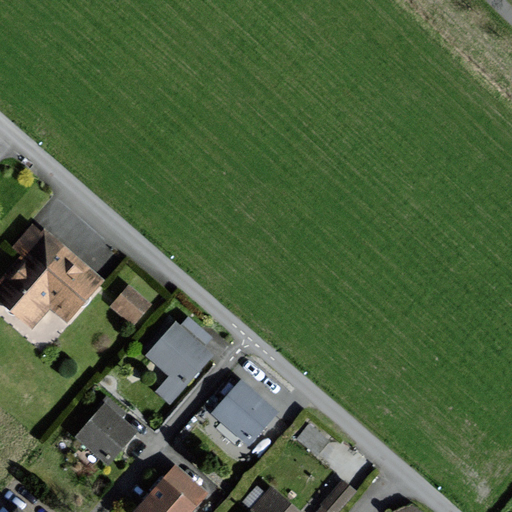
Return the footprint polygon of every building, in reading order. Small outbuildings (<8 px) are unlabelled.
[(28,255),(0,287),(0,297),(33,326),(49,307),(67,322),(104,280),(46,231),(43,235),(34,227),(18,246),(28,255)] [(129,287),(114,305),(136,323),(151,305),(129,287)] [(177,324),(149,356),(172,376),(160,390),(172,401),(211,356),(201,347),(210,338),(189,319),(181,328),(177,324)] [(241,381),(214,413),(250,443),(277,412),(241,381)] [(109,399),(79,437),(109,461),(135,429),(119,417),(124,411),(109,399)] [(319,446),(330,433),(312,418),(301,432),(319,446)] [(176,467),(136,511),(189,511),(206,494),(176,467)] [(335,511),(354,491),(343,482),(323,504),(325,506),(319,511),(335,511)] [(254,511),(253,510),(251,511),(298,511),(274,491),(255,511),(254,511)]
